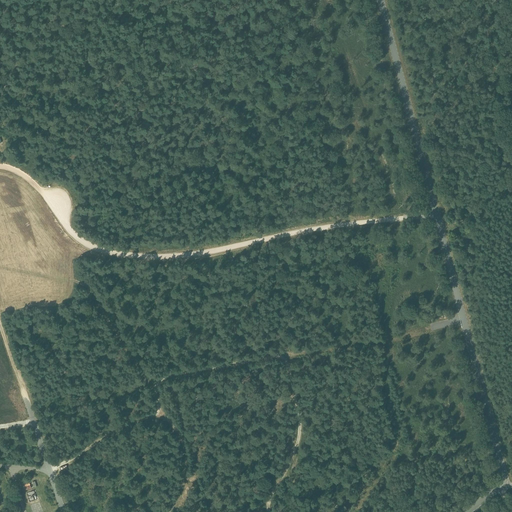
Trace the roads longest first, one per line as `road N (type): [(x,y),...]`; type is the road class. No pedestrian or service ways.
road 1 (track): [(435,213),(201,254),(115,254),(79,240),(27,176),(0,164)]
road 2 (track): [(50,471),(155,413),(157,382),(168,374),(282,355),(299,425),(267,511)]
